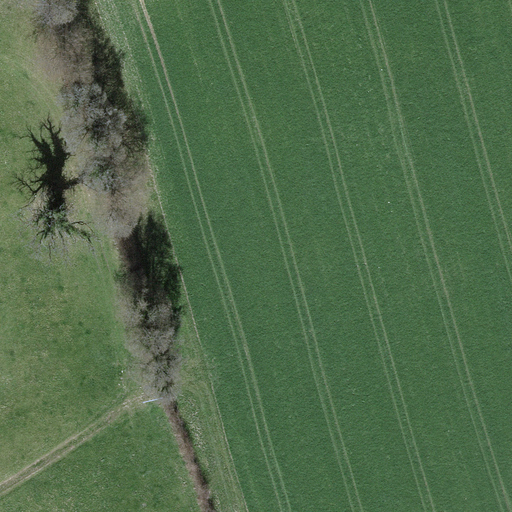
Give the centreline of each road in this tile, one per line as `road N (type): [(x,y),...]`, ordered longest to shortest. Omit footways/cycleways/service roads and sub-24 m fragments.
road 1 (track): [(511,255),(220,367)]
road 2 (track): [(0,494),(183,380),(220,367)]
